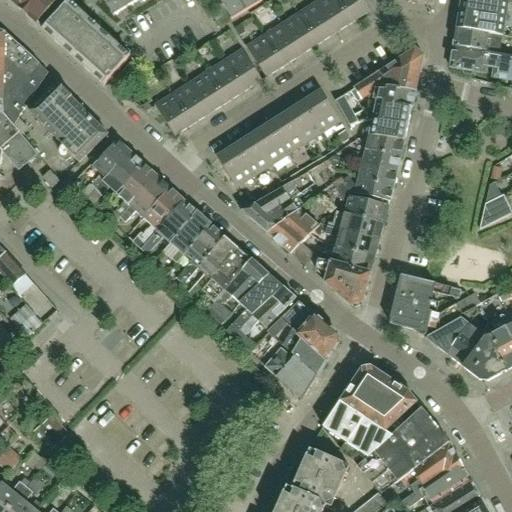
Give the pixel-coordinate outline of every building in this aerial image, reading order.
[(8,0),(19,9),(27,0),(8,0)] [(36,25),(58,0),(27,0),(19,9),(20,10),(28,18),(36,25)] [(131,6),(126,0),(92,0),(93,1),(94,0),(102,0),(113,17),(131,6)] [(263,1),(261,0),(218,0),(231,21),(263,1)] [(352,24),(336,0),(320,0),(315,4),(334,35),(352,24)] [(369,13),(361,0),(336,0),(352,24),(369,13)] [(509,3),(503,2),(491,0),(460,0),(461,0),(459,12),(495,18),(503,20),(506,20),(509,3)] [(100,29),(85,15),(69,1),(42,31),(58,45),(73,59),(100,29)] [(334,35),(315,4),(297,15),(317,46),(334,35)] [(502,37),(503,31),(504,31),(506,20),(503,20),(495,18),(459,12),(457,25),(456,25),(456,29),(502,37)] [(317,46),(297,15),(280,26),(300,57),(317,46)] [(241,24),(234,28),(239,37),(246,33),(241,24)] [(300,57),(280,26),(263,37),(283,68),(300,57)] [(104,86),(130,57),(115,43),(100,29),(73,59),(88,72),(104,86)] [(499,54),(502,37),(456,29),(455,34),(455,35),(453,47),(499,54)] [(0,112),(13,128),(24,111),(42,83),(49,73),(32,58),(5,34),(0,31),(0,112)] [(283,68),(263,37),(245,48),(265,80),(283,68)] [(450,69),(461,71),(464,75),(470,76),(472,72),(485,75),(487,62),(507,66),(507,70),(511,70),(511,56),(499,54),(453,47),(450,69)] [(261,82),(241,51),(223,62),(243,93),(261,82)] [(415,91),(423,56),(414,51),(351,92),(358,102),(361,100),(362,102),(374,94),(374,91),(381,91),(382,89),(415,91)] [(243,93),(223,62),(206,73),(226,104),(243,93)] [(226,104),(206,73),(189,84),(208,115),(226,104)] [(108,136),(78,106),(80,105),(58,84),(29,112),(63,146),(62,147),(79,164),(108,136)] [(208,115),(189,84),(171,95),(191,126),(208,115)] [(411,109),(415,91),(382,89),(381,91),(374,91),(374,94),(372,102),(411,109)] [(340,123),(330,106),(321,92),(303,103),(323,134),(340,123)] [(191,126),(171,95),(154,106),(173,138),(191,126)] [(360,123),(345,97),(336,102),(351,128),(360,123)] [(365,122),(372,120),(407,125),(411,109),(372,102),(368,101),(367,108),(368,108),(365,122)] [(323,134),(303,103),(286,114),(306,145),(323,134)] [(0,149),(3,154),(18,172),(38,156),(14,129),(13,128),(0,112),(0,149)] [(306,145),(286,114),(268,125),(288,156),(306,145)] [(365,129),(364,134),(403,142),(407,125),(372,120),(371,127),(365,129)] [(288,156),(268,125),(251,136),(271,167),(288,156)] [(403,142),(364,134),(362,142),(366,143),(364,150),(399,157),(403,142)] [(271,167),(251,136),(234,147),(254,178),(271,167)] [(96,192),(130,154),(117,142),(93,168),(101,175),(90,186),(96,192)] [(254,178),(234,147),(216,158),(236,189),(254,178)] [(351,162),(361,165),(396,172),(399,157),(364,150),(362,160),(352,157),(351,162)] [(117,195),(144,165),(130,154),(96,192),(88,200),(94,205),(102,196),(110,188),(117,195)] [(121,217),(157,177),(144,165),(117,195),(125,202),(116,211),(121,217)] [(357,180),(392,187),(396,172),(361,165),(357,180)] [(60,183),(50,172),(42,178),(52,190),(60,183)] [(144,220),(171,189),(157,177),(121,217),(126,223),(136,213),(144,220)] [(352,194),(354,194),(389,203),(392,187),(357,180),(356,187),(349,177),(344,181),(352,194)] [(353,197),(354,194),(352,194),(344,181),(343,179),(334,185),(345,202),(347,203),(345,214),(350,215),(384,224),(388,207),(353,198),(353,197)] [(289,201),(290,200),(296,196),(298,195),(293,188),(294,187),(291,182),(243,213),(257,225),(289,201)] [(90,186),(82,194),(88,200),(96,192),(90,186)] [(141,251),(184,201),(171,189),(144,220),(152,226),(144,236),(141,233),(132,243),(141,251)] [(485,205),(498,199),(497,191),(488,192),(485,205)] [(297,212),(298,212),(299,211),(304,207),(296,196),(290,200),(289,201),(257,225),(268,234),(297,212)] [(170,244),(198,213),(184,201),(141,251),(146,256),(162,237),(170,244)] [(507,212),(496,210),(485,208),(484,210),(483,221),(479,231),(505,220),(507,212)] [(319,228),(311,221),(299,211),(298,212),(297,212),(268,234),(291,255),(303,244),(313,235),(319,228)] [(380,241),(384,224),(350,215),(345,214),(336,212),(333,224),(328,223),(327,227),(327,228),(380,241)] [(183,257),(211,225),(198,213),(170,244),(178,251),(171,260),(176,265),(183,257)] [(197,269),(225,237),(211,225),(183,257),(191,263),(177,279),(184,285),(195,273),(198,270),(197,269)] [(375,259),(380,241),(327,228),(325,235),(338,238),(335,248),(374,258),(375,259)] [(197,269),(198,270),(204,276),(187,295),(193,301),(200,293),(211,282),(238,249),(225,237),(197,269)] [(319,260),(303,244),(291,255),(315,276),(316,272),(319,262),(319,260)] [(5,253),(0,247),(0,271),(21,296),(34,285),(5,253)] [(369,276),(374,258),(335,248),(333,259),(320,256),(320,257),(319,260),(319,262),(369,276)] [(225,293),(251,261),(252,261),(238,249),(211,282),(225,293)] [(239,305),(269,277),(266,275),(256,266),(256,265),(255,265),(252,263),(252,262),(251,261),(225,293),(225,294),(207,314),(221,327),(232,314),(223,306),(231,298),(239,305)] [(362,307),(369,276),(319,262),(316,272),(328,274),(326,284),(354,310),(362,307)] [(232,338),(282,289),(279,285),(278,286),(270,278),(269,277),(239,305),(240,305),(236,309),(243,315),(227,334),(232,338)] [(460,300),(461,292),(451,289),(401,277),(397,294),(416,299),(431,302),(433,293),(450,297),(460,300)] [(282,289),(232,338),(239,345),(246,351),(253,342),(246,336),(259,322),(266,328),(296,301),(285,292),(286,291),(282,289)] [(408,330),(416,299),(397,294),(389,325),(408,330)] [(462,317),(481,306),(475,295),(456,306),(457,307),(462,317)] [(439,304),(431,302),(416,299),(408,330),(414,331),(423,338),(426,337),(432,315),(436,315),(439,304)] [(462,317),(460,317),(461,321),(427,340),(447,355),(472,323),(472,324),(478,316),(476,313),(490,305),(488,302),(481,306),(462,317)] [(338,337),(299,304),(282,318),(294,330),(303,335),(301,338),(327,362),(339,344),(338,337)] [(29,337),(43,325),(27,307),(11,322),(27,339),(29,337)] [(462,317),(457,307),(438,318),(441,323),(434,327),(437,331),(459,318),(460,317),(462,317)] [(511,316),(508,319),(506,318),(503,319),(502,318),(499,319),(511,342),(511,316)] [(511,368),(511,342),(499,319),(496,321),(498,322),(494,324),(496,326),(494,327),(498,334),(491,338),(497,350),(494,351),(506,372),(511,368)] [(472,323),(447,355),(462,368),(484,339),(473,330),(475,326),(472,324),(472,323)] [(327,362),(301,338),(303,335),(294,330),(289,337),(298,342),(293,349),(290,347),(288,350),(317,378),(327,362)] [(260,365),(279,344),(269,335),(249,356),(260,365)] [(506,372),(494,351),(497,350),(491,338),(485,339),(484,339),(462,368),(480,382),(481,381),(485,382),(486,382),(488,382),(501,375),(501,374),(504,373),(506,372)] [(16,349),(13,346),(7,340),(0,346),(0,353),(5,358),(9,355),(16,349)] [(315,382),(281,351),(265,369),(301,401),(302,402),(315,382)] [(416,404),(407,393),(370,368),(362,370),(353,384),(376,398),(368,411),(390,427),(416,404)] [(390,427),(368,411),(376,398),(353,384),(340,402),(393,435),(397,432),(390,427)] [(357,467),(393,435),(340,402),(323,428),(340,440),(337,445),(357,467)] [(0,420),(8,430),(22,419),(9,403),(3,408),(0,404),(0,420)] [(394,486),(450,443),(421,410),(397,432),(393,435),(357,467),(381,495),(394,486)] [(65,430),(54,416),(42,426),(58,445),(67,438),(68,439),(70,438),(70,437),(70,436),(68,434),(65,430)] [(0,420),(0,438),(8,430),(0,420)] [(58,445),(42,426),(33,434),(50,453),(58,445)] [(408,499),(459,463),(460,462),(458,459),(458,458),(458,457),(457,458),(450,445),(451,444),(450,443),(414,471),(418,479),(410,485),(412,489),(406,494),(408,498),(408,499)] [(322,511),(326,505),(331,508),(349,467),(309,450),(292,489),(287,487),(275,511),(322,511)] [(0,462),(0,466),(9,474),(21,461),(10,451),(0,462)] [(432,506),(471,481),(470,480),(470,481),(463,468),(462,466),(462,467),(460,464),(461,463),(460,462),(459,463),(408,499),(408,498),(404,501),(408,509),(426,495),(432,506)] [(46,463),(39,472),(50,481),(58,473),(46,463)] [(463,511),(481,501),(471,481),(432,506),(429,508),(431,511),(463,511)] [(0,511),(7,511),(26,489),(19,483),(12,493),(1,484),(0,485),(0,511)] [(34,511),(35,511),(25,503),(33,494),(32,493),(34,490),(29,486),(26,489),(7,511),(34,511)] [(394,486),(381,495),(386,503),(399,493),(394,486)] [(378,511),(387,505),(378,494),(356,511),(378,511)] [(487,511),(481,501),(463,511),(487,511)]
